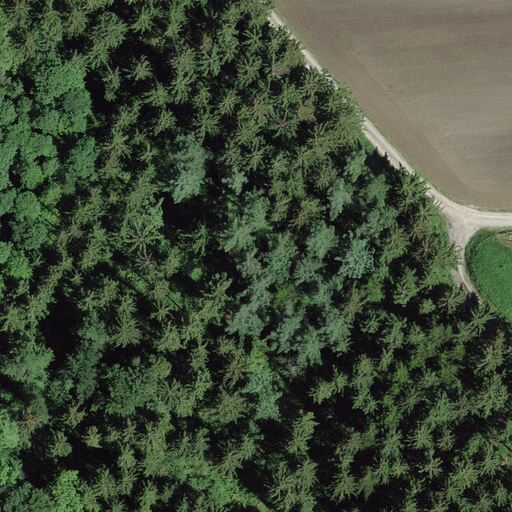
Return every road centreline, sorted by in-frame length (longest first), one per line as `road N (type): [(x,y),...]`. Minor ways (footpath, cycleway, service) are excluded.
road 1 (track): [(511,218),(463,216),(438,205),(261,0)]
road 2 (track): [(463,216),(450,247),(511,312)]
